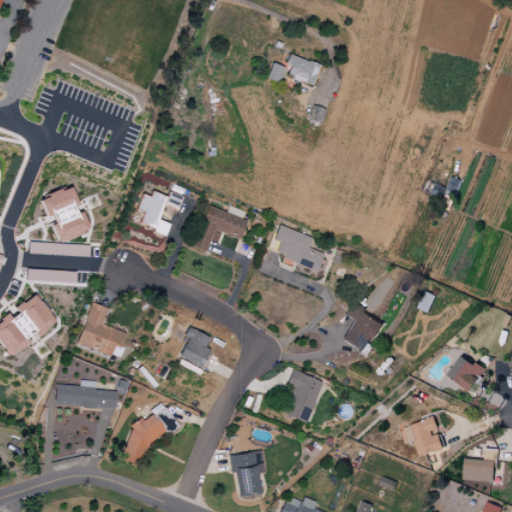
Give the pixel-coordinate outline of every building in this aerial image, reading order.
[(286,77),(310,86),(317,66),(287,55),(284,64),(290,66),(286,77)] [(264,78),(276,84),(283,69),(271,63),(264,78)] [(305,119),(318,124),(323,111),(311,106),(305,119)] [(54,244),(88,231),(80,212),(78,212),(68,187),(37,199),(54,244)] [(180,197),(167,193),(166,198),(150,192),(148,197),(139,194),(135,209),(142,211),(138,223),(153,228),(152,232),(164,236),(167,224),(156,221),(161,205),(176,210),(180,197)] [(213,231),(238,241),(246,221),(205,205),(189,247),(204,253),(213,231)] [(311,239),(277,226),(272,241),(278,243),(273,256),(315,271),(321,254),(307,249),(311,239)] [(26,253),(38,254),(38,243),(27,243),(26,253)] [(87,257),(88,246),(49,245),(49,256),(87,257)] [(24,281),(74,283),(74,272),(25,270),(24,281)] [(53,324),(33,294),(12,309),(14,312),(0,320),(0,346),(7,358),(32,342),(30,339),(53,324)] [(340,341),(364,354),(381,324),(363,313),(365,309),(353,302),(344,316),(352,320),(340,341)] [(75,346),(117,359),(125,333),(101,326),(106,309),(89,303),(75,346)] [(200,368),(207,350),(203,349),(208,337),(186,329),(175,358),(200,368)] [(484,370),(459,356),(447,377),(471,392),(484,370)] [(285,385),(291,387),(281,415),(304,423),(320,382),(290,371),(285,385)] [(54,385),(53,406),(113,410),(114,392),(92,391),(93,382),(78,381),(78,387),(54,385)] [(118,460),(137,466),(144,445),(166,431),(169,432),(177,427),(164,407),(157,405),(154,413),(152,409),(149,416),(143,420),(139,419),(131,424),(118,460)] [(404,429),(410,444),(416,442),(421,457),(444,449),(433,419),(404,429)] [(227,456),(228,474),(233,473),(236,497),(258,495),(255,474),(262,473),(260,452),(227,456)] [(465,459),(463,481),(493,484),(496,462),(465,459)] [(314,503),(301,498),(300,502),(286,497),(280,511),(321,511),(312,508),(314,503)] [(355,511),(368,511),(371,505),(359,501),(355,511)] [(481,511),(499,511),(501,507),(485,502),(481,511)]
